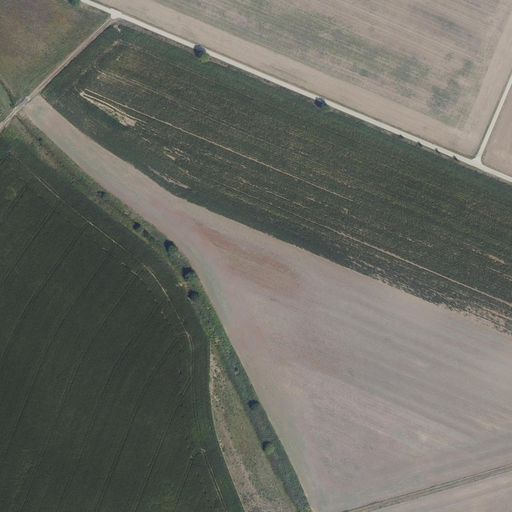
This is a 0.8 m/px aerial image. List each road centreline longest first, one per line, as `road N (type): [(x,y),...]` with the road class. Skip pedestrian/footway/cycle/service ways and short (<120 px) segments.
road 1 (track): [(82,0),(476,164)]
road 2 (track): [(116,13),(0,128)]
road 3 (track): [(355,511),(511,467)]
